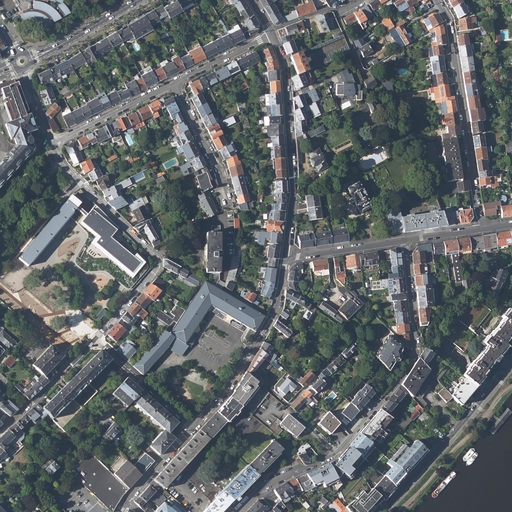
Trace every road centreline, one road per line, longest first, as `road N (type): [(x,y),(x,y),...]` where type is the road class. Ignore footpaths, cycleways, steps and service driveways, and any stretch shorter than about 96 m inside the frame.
road 1 (residential): [(50,143),(62,165),(157,259),(95,339)]
road 2 (residential): [(335,453),(413,356),(404,240)]
road 3 (residential): [(436,0),(448,21),(480,229)]
road 4 (residential): [(271,34),(284,73),(291,184),(284,256)]
road 5 (residential): [(511,362),(381,511)]
road 6 (residential): [(284,256),(274,311),(234,378),(192,426)]
road 7 (residential): [(173,82),(230,208)]
road 8 (residential): [(50,143),(173,82)]
road 9 (residential): [(95,339),(192,426)]
road 10 (primary): [(28,59),(137,0)]
road 11 (residential): [(404,240),(284,256)]
road 12 (residential): [(8,423),(95,339)]
